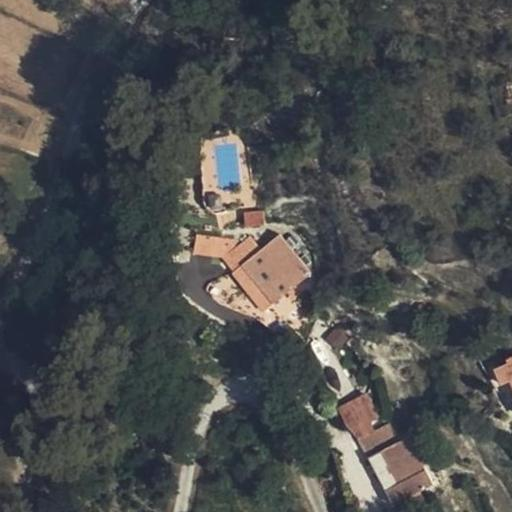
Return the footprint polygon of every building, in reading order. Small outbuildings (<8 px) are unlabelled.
[(263,248),(295,288),(332,262),(298,223),(285,233),(272,215),(258,227),(241,241),(238,244),(250,260),(263,248)] [(241,241),(258,227),(257,219),(211,219),(210,239),(241,241)] [(281,300),(295,288),(263,248),(250,260),(281,300)] [(376,423),(387,416),(382,405),(392,399),(379,379),(354,394),(358,402),(376,423)] [(460,466),(433,415),(418,425),(406,404),(387,416),(376,423),(411,492),(425,484),(430,494),(439,489),(434,480),(460,466)] [(136,447),(161,446),(161,427),(135,428),(136,447)] [(412,511),(432,511),(431,501),(412,504),(412,511)]
